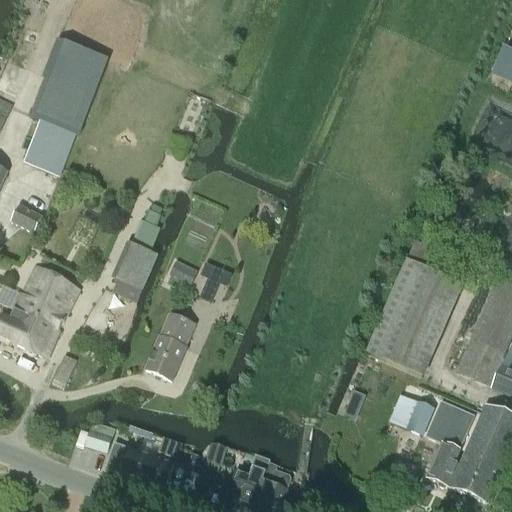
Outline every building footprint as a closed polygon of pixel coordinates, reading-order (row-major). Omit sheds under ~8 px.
[(56,83),(24,166),(59,180),(75,137),(79,139),(108,63),(84,54),(93,33),(63,21),(54,44),(57,45),(44,78),(56,83)] [(511,85),(511,52),(504,49),(492,77),(511,85)] [(465,215),(498,214),(496,174),(463,175),(465,215)] [(202,198),(193,216),(217,229),(227,211),(202,198)] [(35,237),(43,222),(18,209),(10,225),(35,237)] [(153,210),(150,218),(159,221),(162,214),(153,210)] [(147,216),(142,228),(154,233),(159,221),(150,218),(147,216)] [(141,228),(132,249),(149,256),(158,235),(154,233),(142,228),(141,228)] [(429,267),(435,249),(418,244),(412,262),(429,267)] [(141,295),(156,259),(149,256),(132,249),(130,248),(115,284),(118,286),(138,294),(141,295)] [(198,274),(176,264),(170,278),(191,288),(198,274)] [(422,381),(462,289),(407,265),(367,357),(422,381)] [(208,282),(200,302),(211,307),(219,287),(226,290),(232,278),(206,267),(201,279),(208,282)] [(36,269),(14,313),(50,330),(37,357),(47,363),(59,334),(66,321),(79,293),(36,269)] [(511,288),(497,282),(457,374),(511,398),(511,353),(510,353),(506,363),(502,361),(511,338),(511,288)] [(118,286),(113,300),(133,307),(138,294),(118,286)] [(0,321),(0,338),(37,357),(50,330),(14,313),(9,323),(1,320),(0,321)] [(160,340),(145,374),(172,385),(186,352),(185,351),(195,328),(170,318),(160,341),(160,340)] [(64,392),(76,364),(64,359),(52,387),(64,392)] [(400,398),(389,424),(408,432),(422,438),(433,412),(418,406),(400,398)] [(425,441),(432,444),(442,448),(428,481),(438,486),(439,490),(444,492),(448,490),(450,491),(459,469),(454,466),(459,454),(475,419),(441,405),(425,441)] [(459,469),(450,491),(490,508),(511,457),(511,420),(485,409),(459,469)] [(348,410),(344,418),(355,423),(358,415),(348,410)] [(92,430),(86,450),(107,457),(115,433),(100,428),(92,430)] [(226,452),(212,447),(207,463),(221,468),(226,452)] [(129,453),(119,481),(164,497),(174,468),(129,453)] [(206,463),(194,459),(190,472),(202,476),(206,463)] [(270,466),(266,475),(252,511),(288,511),(282,508),(292,482),(290,478),(276,473),(278,469),(270,466)] [(252,511),(266,475),(259,473),(256,474),(254,480),(237,474),(222,511),(252,511)]
